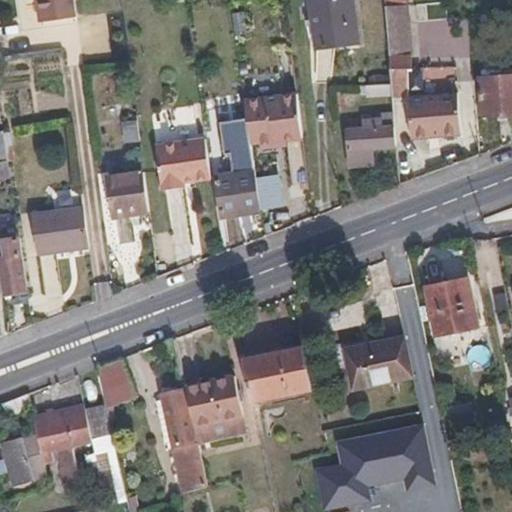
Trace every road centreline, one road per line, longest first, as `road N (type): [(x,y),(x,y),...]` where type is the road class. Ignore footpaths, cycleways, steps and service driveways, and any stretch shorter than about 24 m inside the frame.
road 1 (primary): [(0,371),(315,251)]
road 2 (primary): [(315,251),(511,175)]
road 3 (residential): [(315,251),(511,221)]
